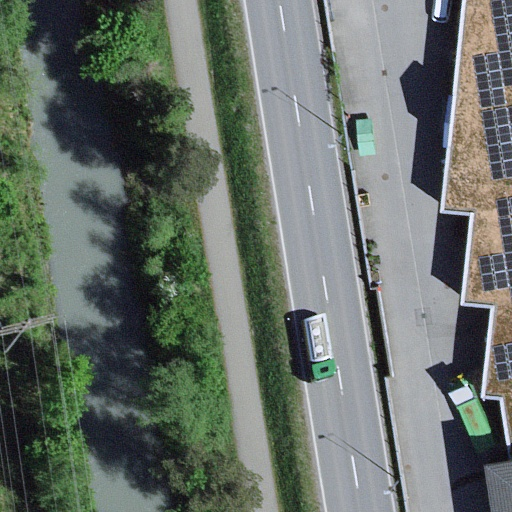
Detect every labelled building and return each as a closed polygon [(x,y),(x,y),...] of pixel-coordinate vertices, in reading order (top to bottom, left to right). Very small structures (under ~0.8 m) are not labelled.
[(511,0),(466,0),(464,25),(511,29),(511,0)] [(511,122),(511,29),(464,25),(454,117),(511,122)] [(511,122),(454,117),(444,208),(476,210),(511,213),(511,122)] [(511,213),(476,210),(467,301),(497,304),(511,305),(511,213)] [(511,305),(497,304),(488,395),(508,394),(511,425),(511,305)] [(511,511),(511,455),(494,459),(500,511),(511,511)]
